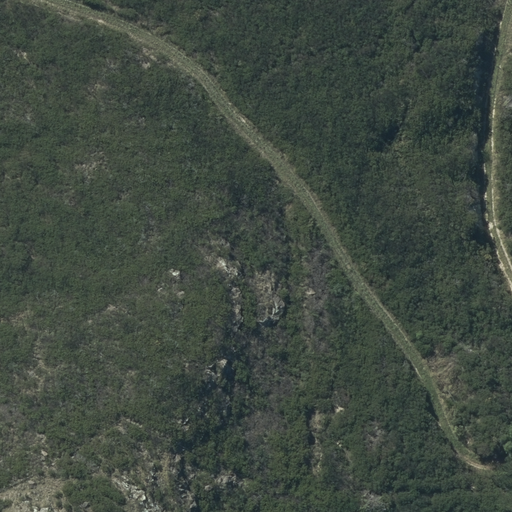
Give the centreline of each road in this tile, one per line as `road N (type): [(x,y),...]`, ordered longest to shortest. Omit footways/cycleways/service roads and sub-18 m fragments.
road 1 (track): [(511,482),(466,459),(382,315),(307,208),(206,88),(143,38),(53,0)]
road 2 (track): [(507,0),(484,164),(491,238),(511,283)]
